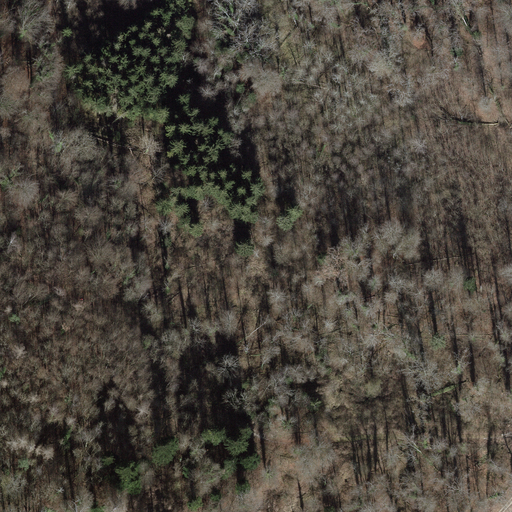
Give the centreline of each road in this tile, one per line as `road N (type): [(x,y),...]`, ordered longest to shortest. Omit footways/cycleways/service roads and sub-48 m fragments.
road 1 (track): [(511,429),(275,441),(188,384),(118,312),(0,266)]
road 2 (track): [(233,216),(272,283),(333,319),(336,365),(320,442)]
road 3 (track): [(399,0),(511,167)]
road 4 (track): [(412,438),(299,485),(277,511)]
road 5 (track): [(74,447),(49,378),(0,338)]
